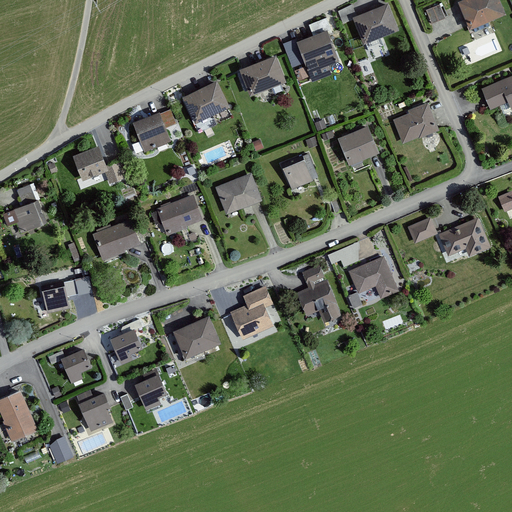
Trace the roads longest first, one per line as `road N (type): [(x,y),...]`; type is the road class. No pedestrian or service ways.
road 1 (residential): [(0,365),(89,323),(471,178)]
road 2 (residential): [(340,0),(0,176)]
road 3 (residential): [(471,178),(469,150),(406,0)]
road 4 (track): [(55,142),(81,0)]
